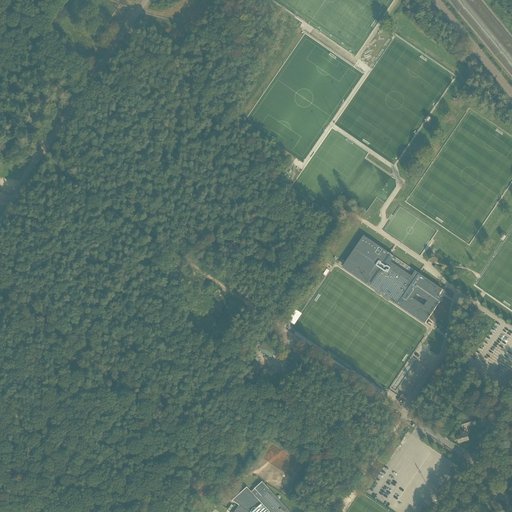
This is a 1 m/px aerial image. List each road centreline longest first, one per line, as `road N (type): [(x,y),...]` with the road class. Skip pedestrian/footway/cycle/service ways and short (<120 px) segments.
road 1 (unclassified): [(13,200),(145,0)]
road 2 (tertiary): [(511,94),(434,0)]
